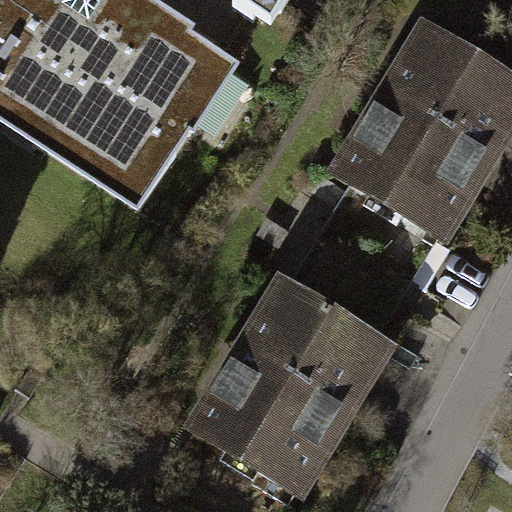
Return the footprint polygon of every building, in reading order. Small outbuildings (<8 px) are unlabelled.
[(0,0),(0,101),(147,199),(191,132),(180,124),(224,58),(188,37),(193,29),(146,0),(0,0)] [(239,0),(234,11),(249,24),(256,9),(266,16),(284,11),(290,0),(239,0)] [(511,86),(425,32),(336,174),(354,186),(432,236),(440,239),(467,195),(458,190),(511,103),(511,86)] [(354,186),(288,290),(367,340),(432,236),(354,186)] [(376,346),(367,340),(288,290),(282,286),(191,429),(295,495),(325,448),(315,442),(376,346)]
